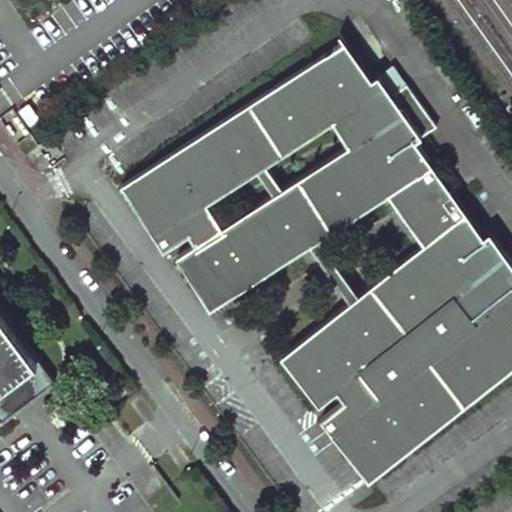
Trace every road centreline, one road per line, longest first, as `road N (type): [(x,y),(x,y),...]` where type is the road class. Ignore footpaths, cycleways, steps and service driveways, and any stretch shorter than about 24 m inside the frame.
road 1 (residential): [(0,169),(254,511)]
road 2 (unknown): [(17,413),(95,511)]
